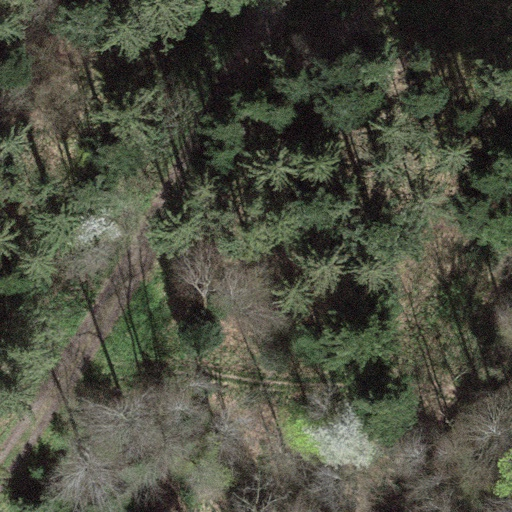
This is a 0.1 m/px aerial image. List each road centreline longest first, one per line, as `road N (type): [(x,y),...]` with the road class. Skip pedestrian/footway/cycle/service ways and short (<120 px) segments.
road 1 (track): [(0,455),(261,132),(309,0)]
road 2 (track): [(511,408),(386,410),(69,369)]
